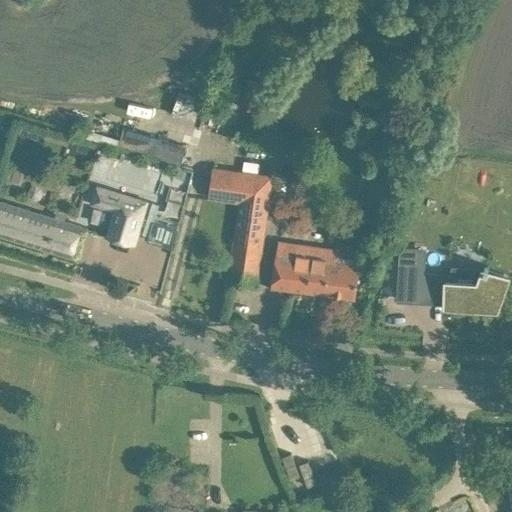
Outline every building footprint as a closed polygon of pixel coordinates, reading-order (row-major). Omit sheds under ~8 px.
[(176,89),(169,109),(187,115),(194,95),(176,89)] [(397,124),(413,129),(416,116),(400,111),(397,124)] [(178,163),(184,145),(122,126),(116,144),(178,163)] [(147,201),(104,187),(99,205),(115,210),(107,235),(134,243),(147,201)] [(0,200),(0,201),(0,233),(72,256),(82,225),(0,200)] [(262,246),(267,207),(240,203),(234,242),(232,258),(229,278),(257,282),(259,262),(262,246)] [(359,264),(362,246),(336,242),(335,252),(278,244),(275,264),(273,284),(355,296),(358,276),(359,264)] [(404,253),(403,296),(419,297),(420,254),(404,253)] [(444,303),(496,306),(508,274),(485,266),(480,281),(438,279),(437,295),(441,295),(445,295),(445,298),(444,298),(444,303)] [(318,474),(325,493),(349,484),(342,466),(318,474)]
